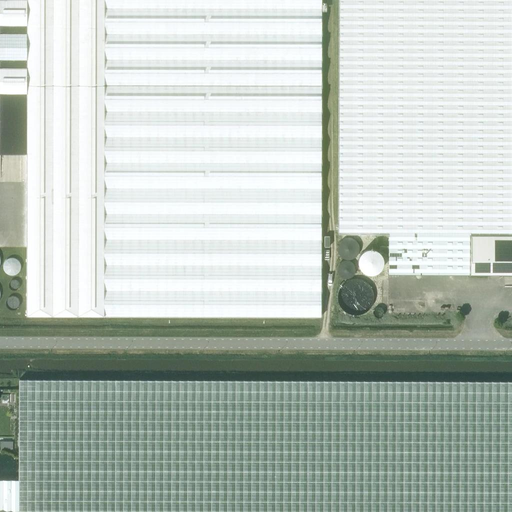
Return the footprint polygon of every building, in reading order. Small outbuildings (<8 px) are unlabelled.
[(0,153),(21,153),(26,153),(26,0),(0,0),(0,69),(0,153)] [(320,316),(320,0),(26,0),(26,153),(26,316),(320,316)] [(469,275),(469,235),(511,234),(511,0),(339,0),(338,234),(388,234),(388,274),(469,275)] [(511,234),(469,235),(469,275),(511,275),(511,234)] [(18,511),(511,511),(511,381),(19,380),(18,480),(0,479),(0,510),(18,510),(18,511)]
